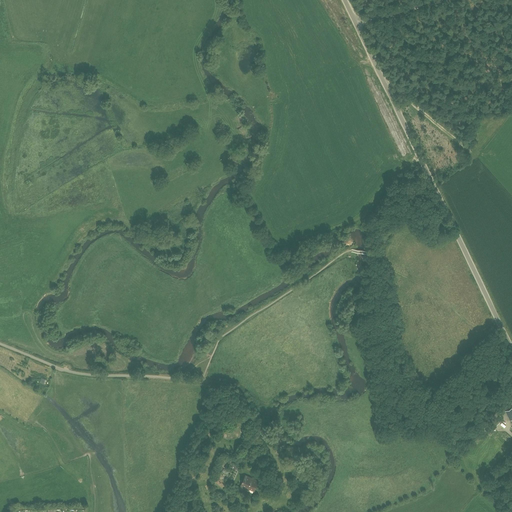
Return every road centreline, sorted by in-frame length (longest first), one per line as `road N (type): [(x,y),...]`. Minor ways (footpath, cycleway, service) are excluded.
road 1 (unclassified): [(511,348),(354,21)]
road 2 (unclassified): [(275,463),(228,386),(76,373),(0,343)]
